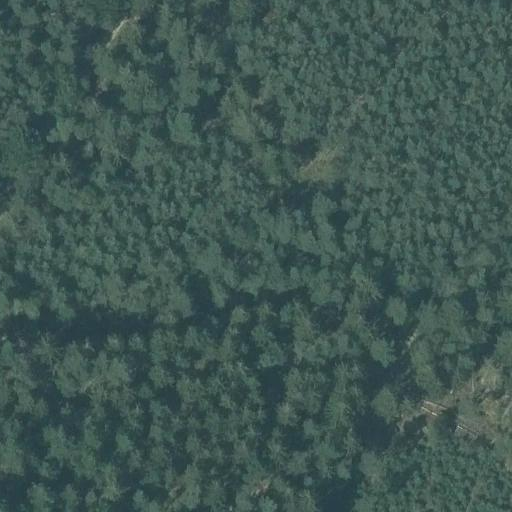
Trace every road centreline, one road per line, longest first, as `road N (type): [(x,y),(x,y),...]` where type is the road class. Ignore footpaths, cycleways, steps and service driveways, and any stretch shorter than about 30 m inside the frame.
road 1 (track): [(207,511),(317,435),(395,348),(511,184)]
road 2 (track): [(0,339),(153,511)]
road 3 (track): [(0,169),(105,0)]
